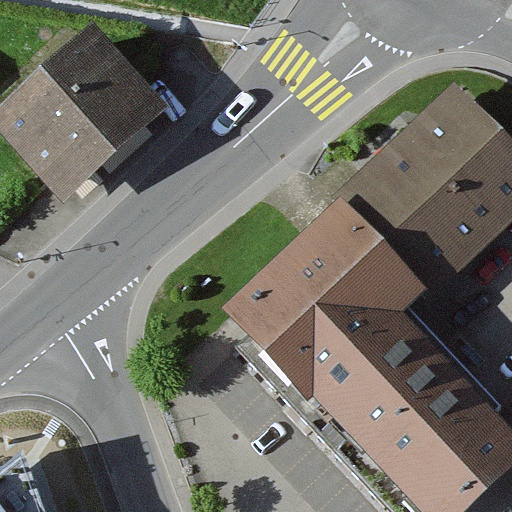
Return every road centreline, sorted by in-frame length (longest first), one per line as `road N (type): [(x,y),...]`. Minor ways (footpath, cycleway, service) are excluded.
road 1 (tertiary): [(379,6),(53,313)]
road 2 (residential): [(53,313),(100,391),(147,511)]
